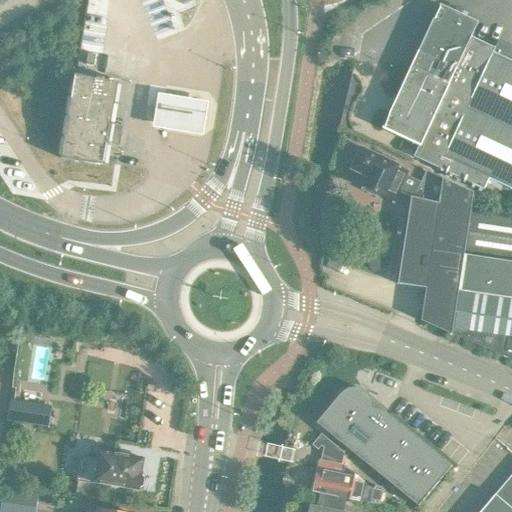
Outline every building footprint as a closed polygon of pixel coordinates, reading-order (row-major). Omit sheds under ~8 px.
[(90,0),(80,62),(100,65),(110,2),(98,0),(90,0)] [(511,63),(493,54),(495,50),(471,38),(478,24),(440,6),(381,130),(419,148),(414,159),(484,191),(488,181),(511,192),(511,63)] [(108,165),(122,80),(79,73),(65,158),(108,165)] [(158,95),(153,128),(204,135),(209,102),(158,95)] [(360,146),(349,171),(366,179),(361,189),(394,203),(399,192),(411,198),(398,285),(432,290),(435,300),(434,300),(434,301),(433,301),(432,301),(432,302),(431,302),(431,303),(430,303),(430,304),(430,305),(429,305),(429,306),(428,307),(428,308),(428,309),(428,310),(427,310),(427,311),(427,312),(427,313),(427,314),(428,314),(428,315),(428,316),(428,317),(429,317),(429,318),(429,319),(430,319),(430,320),(430,321),(431,321),(431,322),(432,322),(433,323),(434,323),(434,324),(435,324),(450,331),(450,335),(452,336),(452,333),(451,333),(461,274),(470,216),(474,195),(425,172),(421,182),(408,177),(411,171),(408,170),(408,171),(401,167),(402,165),(360,146)] [(461,274),(452,333),(511,359),(511,223),(470,216),(461,274)] [(418,508),(453,467),(392,415),(376,414),(376,409),(375,405),(373,400),(368,395),(363,393),(358,391),(350,391),(346,394),(320,425),(418,508)] [(52,406),(12,400),(9,422),(48,428),(52,406)] [(144,473),(147,458),(101,451),(100,459),(85,457),(82,480),(143,490),(146,474),(144,473)] [(29,469),(12,467),(11,478),(27,480),(29,469)] [(344,497),(368,503),(371,490),(343,468),(343,472),(319,468),(315,492),(344,497)] [(511,511),(511,480),(484,511),(511,511)] [(76,496),(100,499),(103,485),(78,482),(76,496)] [(344,497),(315,492),(315,493),(319,493),(316,509),(313,508),(312,511),(341,511),(344,499),(368,503),(344,497)] [(11,511),(13,502),(3,500),(0,511),(11,511)]
